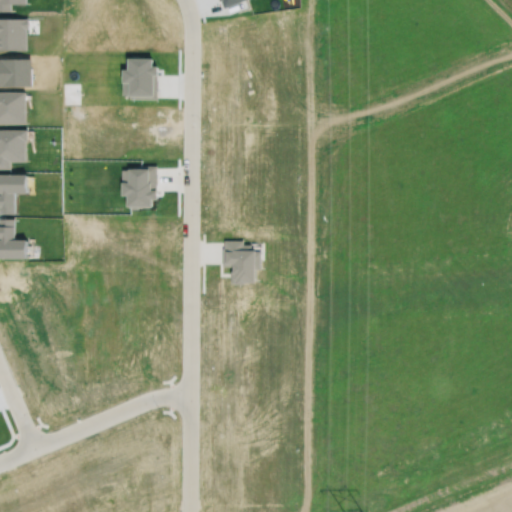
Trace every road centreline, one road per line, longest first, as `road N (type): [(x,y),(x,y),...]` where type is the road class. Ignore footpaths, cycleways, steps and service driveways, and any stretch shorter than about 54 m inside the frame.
road 1 (residential): [(189,511),(185,0)]
road 2 (residential): [(0,461),(143,401),(189,395)]
